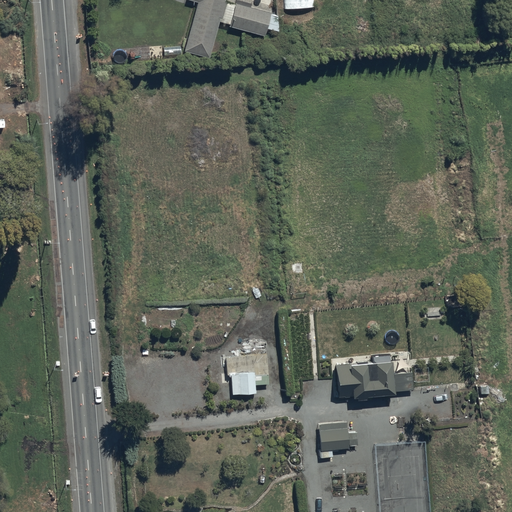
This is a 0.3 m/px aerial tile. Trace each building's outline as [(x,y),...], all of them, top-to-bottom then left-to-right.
[(235,6),(224,4),(225,0),(187,0),(187,1),(196,3),(184,52),(210,59),(219,23),(229,25),(228,28),(264,38),(266,30),(279,33),(277,16),(235,5),(235,6)] [(312,0),(282,0),(283,11),(313,9),(312,0)] [(307,297),(303,264),(290,265),(292,285),(290,285),(291,298),(307,297)] [(252,357),(225,359),(226,375),(220,376),(221,386),(232,385),(232,396),(255,394),(255,386),(268,385),(266,356),(265,356),(265,350),(251,351),(252,357)] [(352,398),(352,400),(395,397),(394,393),(413,391),(412,374),(392,375),(391,364),(389,364),(389,355),(371,356),(372,365),(350,367),(350,365),(335,366),(337,399),(352,398)] [(346,424),(318,426),(320,459),(332,458),(332,451),(348,450),(348,447),(357,446),(356,433),(346,434),(346,424)]
